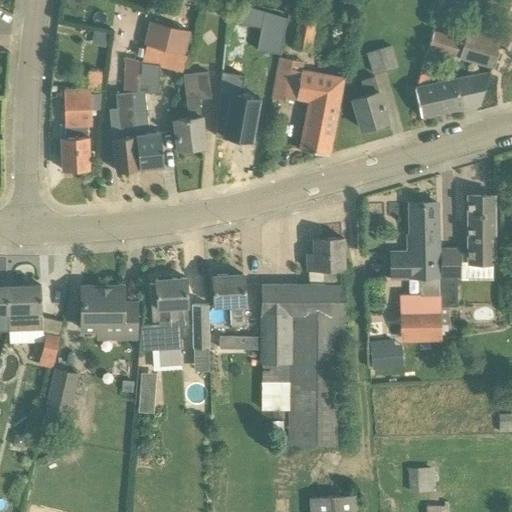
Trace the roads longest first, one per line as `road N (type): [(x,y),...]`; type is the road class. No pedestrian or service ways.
road 1 (residential): [(26,232),(168,220),(511,124)]
road 2 (track): [(346,175),(371,511)]
road 3 (residential): [(26,232),(29,69),(39,0)]
